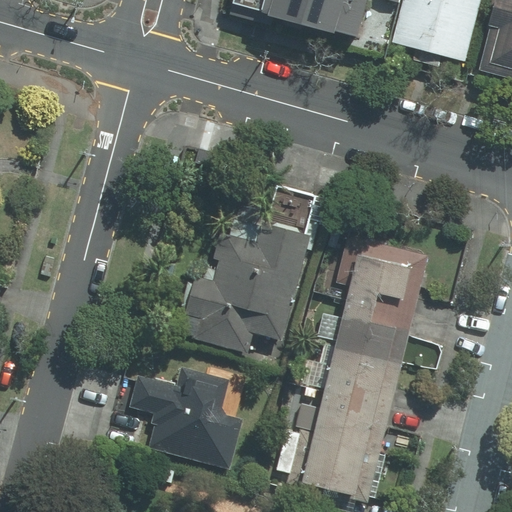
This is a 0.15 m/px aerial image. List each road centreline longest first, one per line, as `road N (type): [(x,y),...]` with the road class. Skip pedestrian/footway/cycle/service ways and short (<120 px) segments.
road 1 (residential): [(16,511),(135,56)]
road 2 (tertiary): [(135,56),(511,167)]
road 3 (residential): [(511,368),(476,511)]
road 4 (tertiary): [(0,17),(135,56)]
